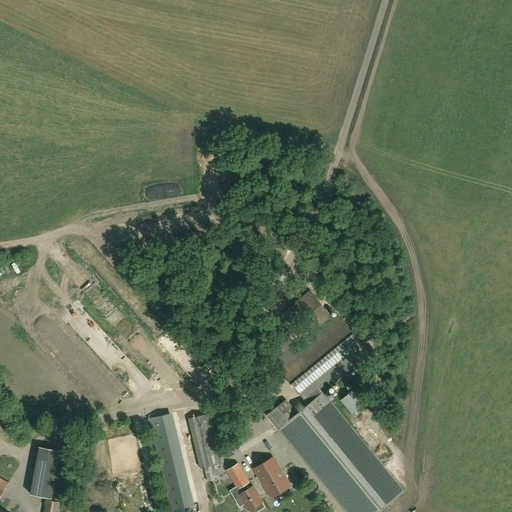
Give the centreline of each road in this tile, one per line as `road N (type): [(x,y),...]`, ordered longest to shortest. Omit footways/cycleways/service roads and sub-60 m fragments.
road 1 (unclassified): [(234,393),(324,185),(386,0)]
road 2 (track): [(295,257),(265,229),(254,197),(112,248),(93,232),(0,247)]
